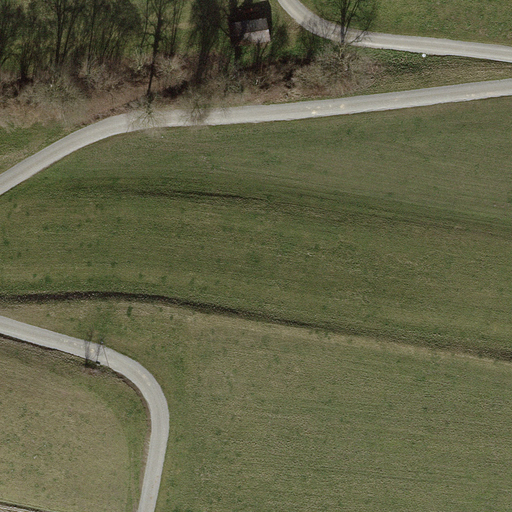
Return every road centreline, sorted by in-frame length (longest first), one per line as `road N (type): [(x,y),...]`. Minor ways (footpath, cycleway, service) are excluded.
road 1 (track): [(0,183),(114,131),(511,93)]
road 2 (track): [(145,511),(157,446),(150,391),(94,357),(0,324)]
road 3 (track): [(289,0),(297,16),(347,40),(511,62)]
